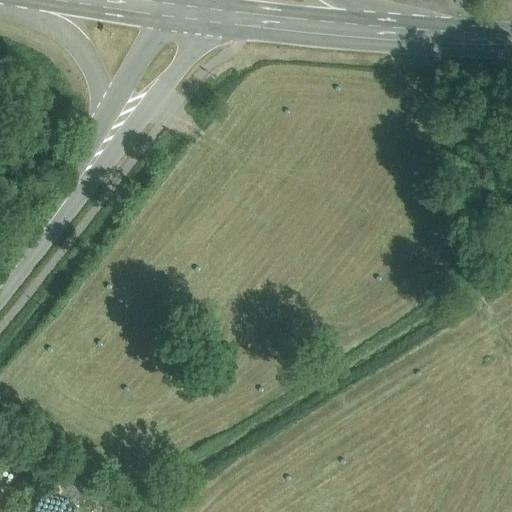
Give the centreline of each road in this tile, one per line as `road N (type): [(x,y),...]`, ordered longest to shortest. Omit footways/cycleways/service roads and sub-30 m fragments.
road 1 (secondary): [(90,164),(216,16)]
road 2 (secondary): [(408,36),(216,16)]
road 3 (secondary): [(13,0),(69,29),(91,53),(105,124)]
road 4 (secondary): [(90,164),(0,287)]
road 5 (secondary): [(159,6),(105,124)]
